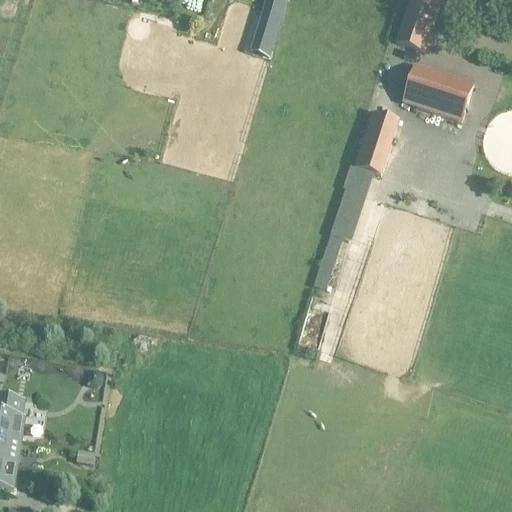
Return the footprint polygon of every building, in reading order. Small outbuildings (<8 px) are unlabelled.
[(269,0),(266,11),(285,17),(290,0),(269,0)] [(442,0),(411,0),(398,45),(426,53),(442,0)] [(404,105),(462,123),(474,87),(416,69),(404,105)] [(357,168),(382,176),(399,122),(373,115),(357,168)] [(25,421),(0,416),(0,441),(21,445),(25,421)] [(0,466),(18,469),(21,445),(0,441),(0,466)] [(18,469),(0,466),(0,491),(14,493),(18,469)]
